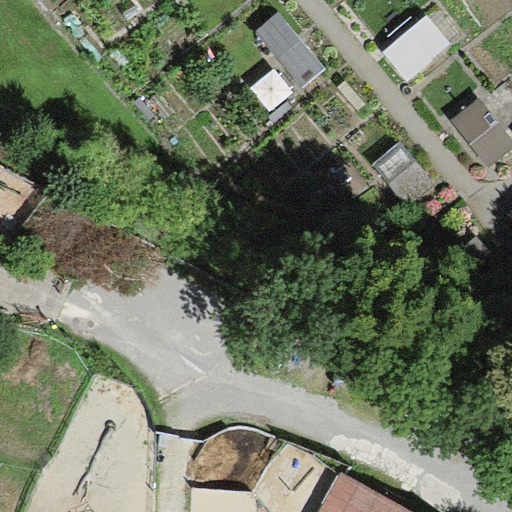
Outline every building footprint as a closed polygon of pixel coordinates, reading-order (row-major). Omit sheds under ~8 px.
[(82,0),(122,34),(150,0),(82,0)] [(281,15),(261,36),(315,85),(334,64),(281,15)] [(462,121),(495,163),(511,149),(511,142),(482,105),(462,121)] [(416,203),(438,181),(411,154),(389,175),(416,203)] [(0,234),(19,245),(50,187),(0,160),(0,234)] [(400,511),(336,474),(314,511),(400,511)]
